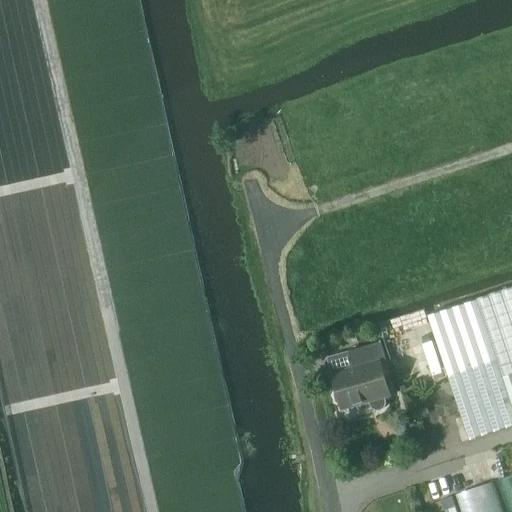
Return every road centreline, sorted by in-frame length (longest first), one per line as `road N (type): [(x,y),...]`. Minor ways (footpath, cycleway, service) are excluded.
road 1 (track): [(34,0),(151,511)]
road 2 (track): [(273,225),(511,144)]
